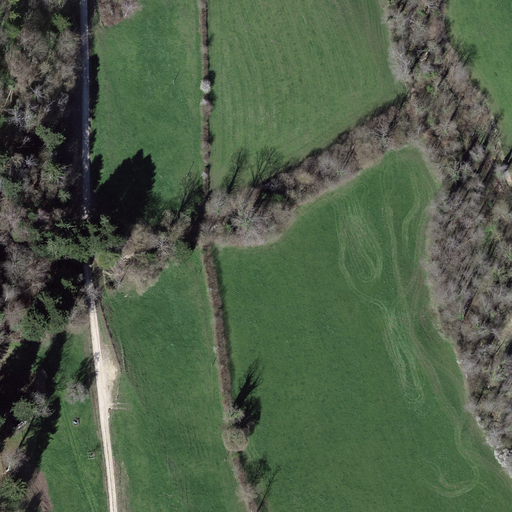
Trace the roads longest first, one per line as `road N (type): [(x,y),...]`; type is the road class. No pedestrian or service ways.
road 1 (track): [(114,511),(87,254),(84,0)]
road 2 (track): [(0,359),(23,350),(46,366),(94,511)]
